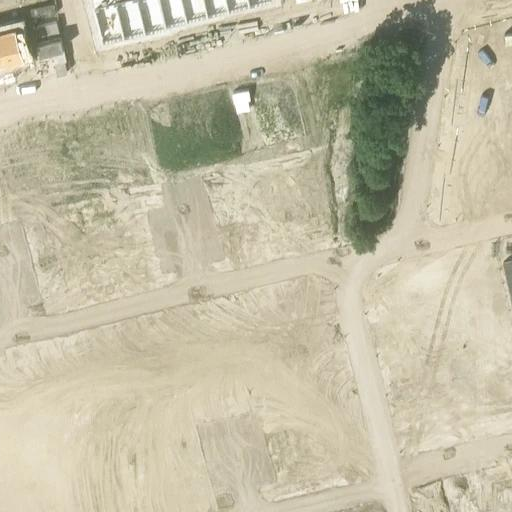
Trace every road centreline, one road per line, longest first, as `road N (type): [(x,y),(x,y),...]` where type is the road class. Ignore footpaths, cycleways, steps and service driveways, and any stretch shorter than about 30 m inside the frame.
road 1 (residential): [(0,103),(371,10)]
road 2 (residential): [(0,345),(336,265)]
road 3 (residential): [(404,249),(437,0)]
road 4 (residential): [(394,489),(336,265)]
road 5 (residential): [(511,459),(394,489)]
